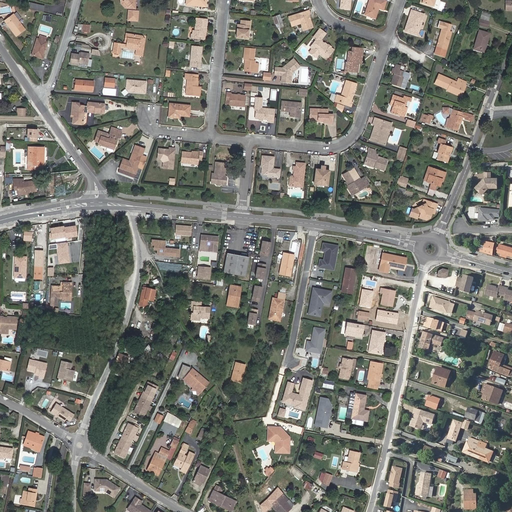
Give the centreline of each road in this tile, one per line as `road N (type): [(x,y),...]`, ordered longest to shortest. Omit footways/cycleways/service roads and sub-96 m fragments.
road 1 (residential): [(427,260),(371,511)]
road 2 (residential): [(77,441),(139,271),(130,206)]
road 3 (residential): [(250,141),(329,148),(349,141),(391,37)]
road 4 (residential): [(511,47),(436,239)]
road 5 (residential): [(292,360),(315,223)]
road 6 (residential): [(212,136),(227,0)]
road 7 (residential): [(184,511),(77,441)]
road 8 (residential): [(39,100),(96,185),(98,203)]
